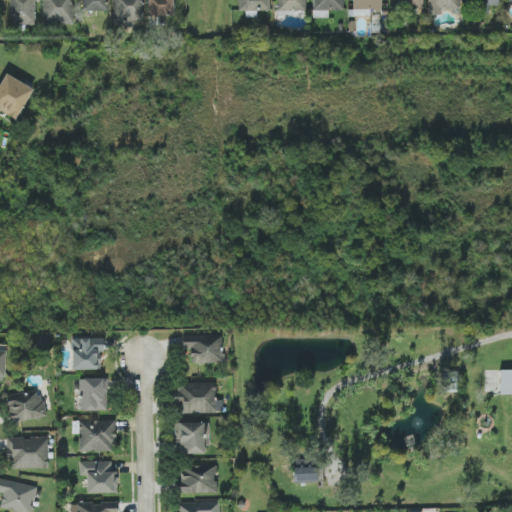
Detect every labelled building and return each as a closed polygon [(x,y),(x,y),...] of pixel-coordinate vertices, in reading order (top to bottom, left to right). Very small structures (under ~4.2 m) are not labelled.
[(35,24),(35,0),(10,0),(10,25),(35,24)] [(41,0),(42,24),(74,23),(73,0),(41,0)] [(107,0),(80,0),(81,12),(108,11),(107,0)] [(143,25),(143,0),(112,0),(112,25),(143,25)] [(173,0),(146,0),(147,16),(174,15),(173,0)] [(270,10),(270,0),(238,0),(238,11),(270,10)] [(276,0),(277,11),(306,11),(305,0),(276,0)] [(328,17),(328,10),(344,10),(343,0),(311,0),(312,18),(328,17)] [(369,16),(370,9),(381,9),(381,0),(352,0),(352,16),(369,16)] [(422,0),(391,0),(392,8),(423,8),(422,0)] [(442,14),(442,9),(460,8),(459,0),(428,0),(428,15),(442,14)] [(467,0),(467,8),(488,8),(488,5),(497,5),(497,0),(467,0)] [(0,112),(15,121),(34,89),(6,73),(0,82),(0,112)] [(190,363),(222,362),(221,335),(182,335),(182,350),(190,349),(190,363)] [(72,370),(100,370),(100,351),(104,350),(104,338),(72,338),(72,370)] [(79,378),(79,390),(82,390),(82,410),(107,411),(108,379),(79,378)] [(183,413),(222,412),(222,399),(215,400),(215,382),(175,382),(176,402),(183,402),(183,413)] [(7,394),(10,421),(46,418),(44,398),(37,398),(36,391),(7,394)] [(79,452),(115,451),(114,420),(78,421),(79,452)] [(176,454),(205,454),(205,446),(209,446),(209,422),(176,423),(176,454)] [(48,437),(6,437),(7,468),(48,468),(48,437)] [(294,483),(318,483),(317,459),(293,460),(294,483)] [(116,493),(115,461),(79,461),(80,475),(87,475),(87,493),(116,493)] [(179,493),(216,492),(215,464),(178,465),(179,493)] [(31,511),(38,487),(0,478),(0,492),(3,493),(0,503),(0,507),(18,511),(31,511)] [(70,502),(69,511),(117,511),(117,502),(70,502)] [(219,511),(219,502),(176,502),(175,511),(219,511)]
